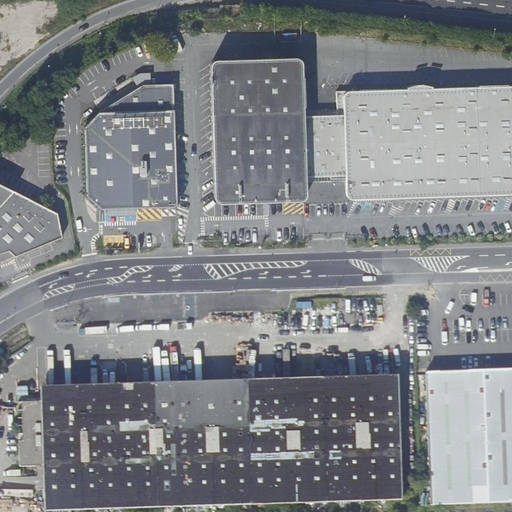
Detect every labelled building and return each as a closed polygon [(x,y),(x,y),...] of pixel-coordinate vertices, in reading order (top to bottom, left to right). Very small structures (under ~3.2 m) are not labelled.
[(300,185),(299,120),(298,72),(297,69),(292,66),(210,68),(207,72),(209,202),(211,205),(214,207),(298,203),(301,200),(300,185)] [(172,208),(169,85),(137,87),(94,113),(81,127),(82,196),(96,209),(172,208)] [(337,103),(337,119),(340,184),(340,197),(344,200),(355,200),(511,191),(511,94),(511,95),(508,92),(340,100),(337,103)] [(312,120),(299,120),(300,185),(314,185),(314,194),(327,194),(327,184),(340,184),(337,119),(325,119),(325,110),(312,110),(312,120)] [(60,212),(0,183),(0,260),(35,250),(34,247),(65,235),(60,212)] [(511,369),(426,373),(432,505),(511,501),(511,369)] [(402,492),(399,394),(398,384),(42,398),(42,407),(23,408),(25,473),(44,472),(44,503),(45,509),(402,498),(402,492)]
